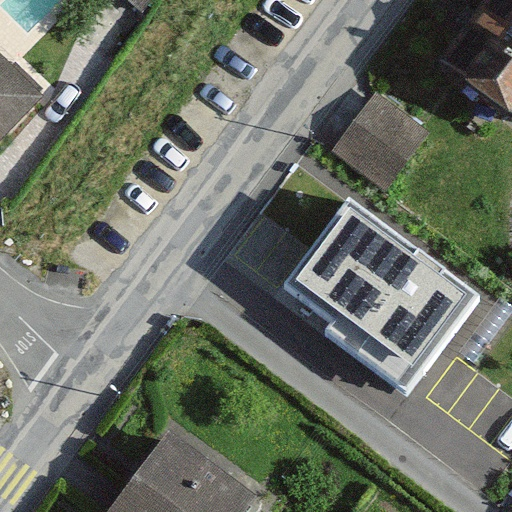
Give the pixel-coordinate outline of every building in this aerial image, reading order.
[(134,0),(146,10),(154,0),(134,0)] [(511,0),(492,0),(440,69),(511,123),(511,0)] [(0,66),(0,138),(36,103),(0,66)] [(378,98),(339,152),(388,188),(427,134),(378,98)] [(425,259),(346,200),(278,291),(357,350),(425,259)] [(244,511),(251,504),(168,440),(127,493),(116,507),(112,511),(244,511)]
